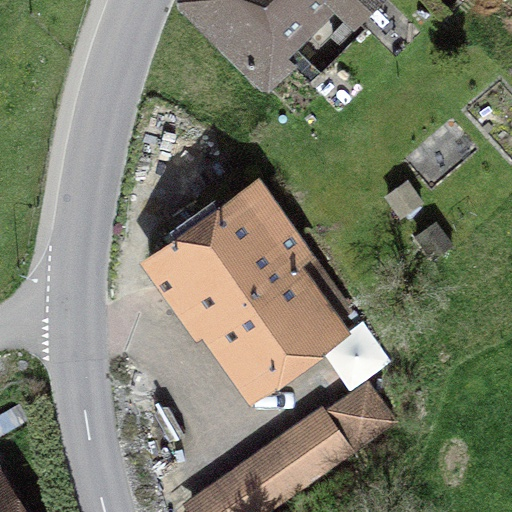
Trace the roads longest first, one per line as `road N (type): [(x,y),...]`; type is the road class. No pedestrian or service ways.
road 1 (tertiary): [(78,307),(95,143),(138,0)]
road 2 (tertiary): [(106,511),(82,394),(78,307)]
